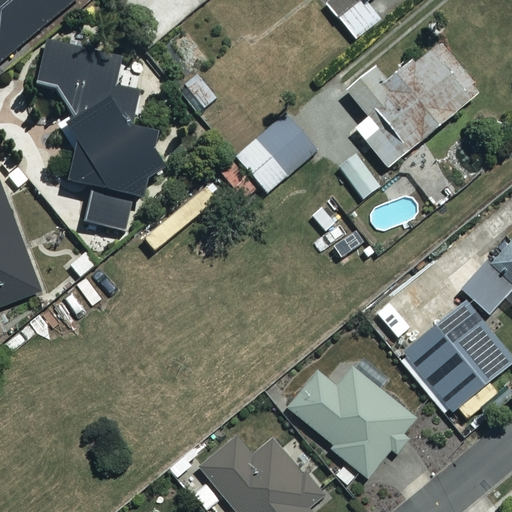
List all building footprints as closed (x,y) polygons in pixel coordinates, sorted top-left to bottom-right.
[(0,0),(0,60),(77,0),(0,0)] [(330,0),(325,5),(353,41),(379,20),(365,1),(366,0),(330,0)] [(143,193),(145,180),(159,182),(163,151),(149,149),(152,128),(132,125),(142,56),(45,42),(38,87),(53,89),(47,129),(71,132),(64,182),(87,185),(80,229),(126,235),(132,192),(143,193)] [(477,92),(436,44),(412,64),(410,60),(384,82),(374,70),(346,93),(366,117),(352,128),(386,169),(477,92)] [(182,84),(203,109),(216,98),(196,73),(182,84)] [(233,156),(264,195),(316,154),(285,115),(233,156)] [(380,186),(357,155),(338,169),(362,199),(380,186)] [(0,306),(38,292),(0,189),(0,306)] [(511,255),(511,256),(502,246),(461,289),(487,314),(511,288),(511,255)] [(511,362),(464,302),(399,353),(447,414),(511,362)] [(316,373),(287,408),(332,445),(328,449),(363,479),(387,451),(394,458),(410,439),(402,433),(414,420),(351,367),(334,388),(316,373)] [(254,458),(237,435),(197,466),(232,511),(306,511),(304,509),(321,496),(278,440),(254,458)]
